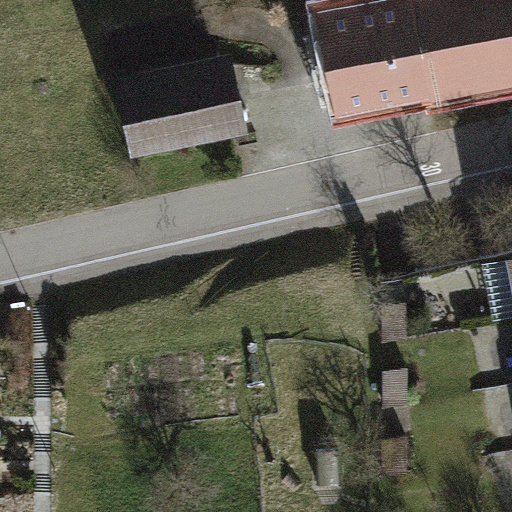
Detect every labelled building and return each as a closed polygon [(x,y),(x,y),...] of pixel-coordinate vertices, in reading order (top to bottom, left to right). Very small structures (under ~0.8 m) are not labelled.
[(511,0),(357,0),(321,7),(324,25),(305,28),(309,51),(328,48),(338,99),(511,66),(511,0)] [(132,83),(148,163),(262,141),(246,60),(132,83)] [(404,304),(382,305),(382,338),(405,337),(404,304)] [(409,369),(382,369),(382,409),(409,408),(409,369)] [(408,435),(385,438),(384,472),(407,469),(408,435)]
